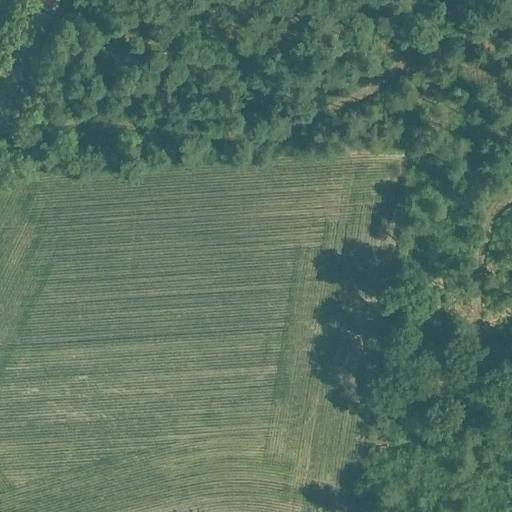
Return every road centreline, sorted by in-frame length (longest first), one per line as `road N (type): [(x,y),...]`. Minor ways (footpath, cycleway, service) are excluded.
road 1 (track): [(1,100),(25,106),(389,94),(511,44)]
road 2 (track): [(511,446),(468,462),(494,249),(511,241)]
